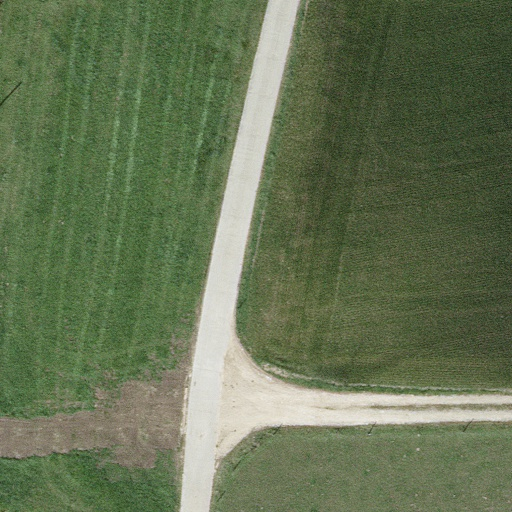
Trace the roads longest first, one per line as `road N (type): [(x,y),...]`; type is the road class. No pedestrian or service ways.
road 1 (track): [(293,0),(261,114),(207,511)]
road 2 (track): [(217,408),(511,407)]
